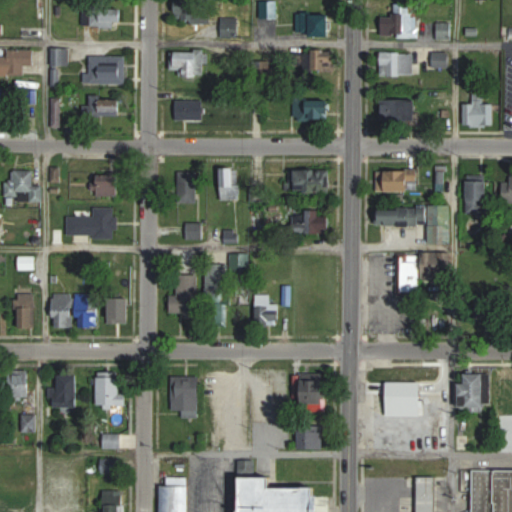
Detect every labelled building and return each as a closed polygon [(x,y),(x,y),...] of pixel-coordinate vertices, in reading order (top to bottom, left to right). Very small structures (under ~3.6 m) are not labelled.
[(211,0),(176,0),(176,21),(211,21),(211,0)] [(278,17),(278,0),(262,0),(262,17),(278,17)] [(125,26),(125,5),(84,5),(84,26),(125,26)] [(332,35),(332,14),(298,14),(298,35),(332,35)] [(421,37),(421,16),(384,15),(384,30),(400,30),(400,37),(421,37)] [(240,37),(239,16),(222,16),(222,37),(240,37)] [(438,39),(452,39),(452,22),(438,22),(438,39)] [(0,49),(0,75),(25,76),(26,65),(35,66),(35,51),(0,49)] [(172,74),(208,74),(208,50),(172,50),(172,74)] [(336,50),(304,50),(304,73),(336,73),(336,50)] [(415,75),(415,51),(382,51),(382,75),(415,75)] [(127,55),(88,55),(88,84),(127,84),(127,55)] [(496,126),(496,102),(485,102),(485,93),(474,93),(474,103),(466,103),(466,126),(496,126)] [(123,95),(89,95),(89,116),(123,116),(123,95)] [(63,98),(53,98),(53,126),(63,126),(63,98)] [(178,120),(208,120),(208,99),(177,100),(178,120)] [(418,121),(418,99),(382,99),(382,121),(418,121)] [(296,120),(333,120),(333,100),(296,100),(296,120)] [(245,122),(242,103),(221,107),(223,125),(245,122)] [(241,199),(241,168),(222,168),(222,199),(241,199)] [(288,169),(288,192),(332,192),(332,169),(288,169)] [(16,170),(16,192),(35,192),(35,170),(16,170)] [(386,181),(381,181),(381,190),(419,190),(419,170),(386,170),(386,181)] [(200,202),(200,171),(180,171),(180,202),(200,202)] [(489,210),(489,176),(469,176),(469,210),(489,210)] [(98,196),(123,196),(123,179),(99,179),(98,196)] [(429,225),(429,205),(379,206),(380,226),(429,225)] [(95,215),(69,214),(69,236),(118,237),(118,207),(95,207),(95,215)] [(293,211),(293,234),(332,234),(332,215),(323,215),(323,211),(293,211)] [(226,230),(226,242),(237,242),(237,230),(226,230)] [(398,253),(398,292),(422,292),(422,252),(398,253)] [(453,274),(453,252),(427,252),(427,274),(453,274)] [(37,256),(20,256),(20,270),(37,270),(37,256)] [(230,326),(229,264),(208,264),(208,326),(230,326)] [(197,275),(184,275),(184,301),(197,301),(197,275)] [(100,293),(54,294),(55,328),(77,327),(77,328),(101,328),(100,293)] [(19,329),(37,329),(37,294),(19,294),(19,329)] [(281,294),(257,294),(257,324),(281,324),(281,294)] [(11,371),(11,398),(31,398),(31,371),(11,371)] [(427,407),(449,407),(449,372),(427,372),(427,407)] [(128,393),(122,393),(122,373),(99,373),(99,406),(128,406),(128,393)] [(79,374),(57,374),(57,407),(79,407),(79,374)] [(488,408),(488,374),(467,374),(467,383),(460,383),(460,408),(488,408)] [(502,404),(511,403),(511,374),(502,375),(502,404)] [(201,410),(201,376),(174,376),(174,410),(201,410)] [(328,377),(304,377),(304,408),(328,408),(328,377)] [(378,415),(392,415),(391,387),(377,387),(378,415)] [(24,415),(24,432),(38,432),(38,415),(24,415)] [(383,429),(392,446),(409,437),(400,419),(383,429)] [(302,449),(324,449),(324,430),(302,430),(302,449)] [(123,449),(123,434),(105,434),(105,449),(123,449)] [(102,474),(121,474),(121,458),(102,458),(102,474)] [(511,511),(511,471),(476,471),(476,511),(511,511)] [(437,511),(437,477),(419,477),(419,511),(437,511)] [(277,478),(245,478),(244,511),(322,511),(322,488),(277,488),(277,478)] [(190,511),(190,485),(162,485),(162,511),(190,511)] [(124,511),(125,490),(106,490),(106,511),(124,511)]
